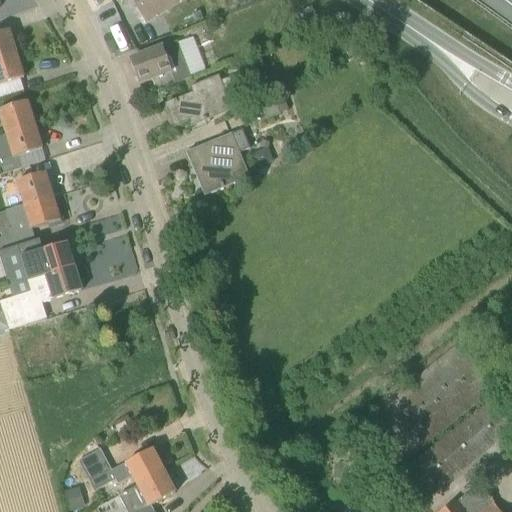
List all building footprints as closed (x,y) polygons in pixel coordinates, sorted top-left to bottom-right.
[(117,0),(119,3),(123,0),(95,0),(101,9),(115,0),(117,0)] [(302,30),(319,22),(312,7),(295,14),(302,30)] [(102,19),(119,52),(136,44),(119,11),(102,19)] [(0,60),(17,55),(9,31),(0,34),(0,60)] [(157,92),(191,78),(178,43),(163,49),(130,61),(140,86),(153,81),(157,92)] [(17,55),(0,60),(0,86),(24,79),(17,55)] [(191,128),(233,110),(219,77),(191,89),(193,95),(166,106),(176,128),(189,123),(191,128)] [(261,122),(280,114),(274,101),(256,109),(261,122)] [(7,134),(35,125),(28,103),(0,111),(0,128),(4,127),(7,134)] [(0,168),(2,176),(21,170),(18,158),(43,150),(35,125),(7,134),(14,156),(0,160),(0,168)] [(209,195),(248,179),(230,136),(191,153),(209,195)] [(7,213),(53,199),(46,174),(2,187),(2,186),(0,186),(0,198),(4,197),(9,211),(6,211),(7,213)] [(17,247),(36,241),(32,230),(60,221),(53,199),(7,213),(11,226),(0,229),(3,238),(0,239),(0,252),(17,247)] [(29,283),(75,269),(67,244),(41,252),(38,240),(36,241),(17,247),(23,266),(30,264),(35,280),(28,282),(29,283)] [(75,269),(29,283),(32,292),(0,302),(9,329),(27,323),(23,310),(82,292),(75,269)] [(395,471),(497,390),(460,344),(359,425),(395,471)] [(421,502),(511,430),(511,407),(501,393),(398,474),(421,502)] [(137,486),(164,472),(152,450),(126,464),(113,471),(101,450),(79,462),(95,492),(116,481),(118,485),(133,477),(137,486)] [(164,472),(137,486),(119,496),(127,511),(141,511),(149,508),(175,494),(164,472)] [(495,505),(481,485),(458,503),(459,504),(447,511),(501,511),(496,504),(495,505)] [(78,488),(63,493),(69,511),(84,508),(78,488)]
